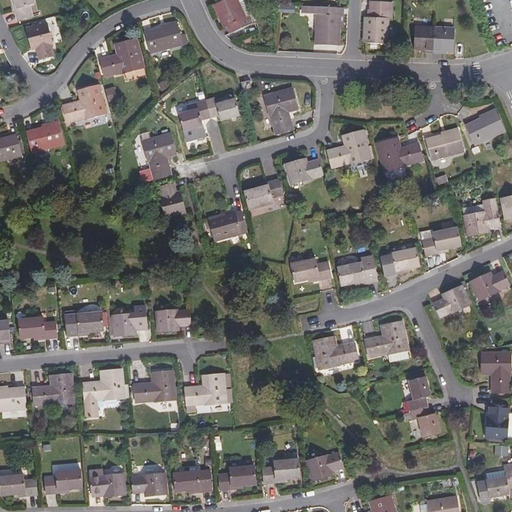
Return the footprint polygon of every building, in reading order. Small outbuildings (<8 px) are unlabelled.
[(34,0),(16,0),(18,8),(15,9),(19,21),(33,17),(30,5),(36,4),(34,0)] [(253,23),(250,16),(246,17),(238,0),(223,0),(215,4),(226,27),(228,26),(231,33),(253,23)] [(393,2),(371,1),(371,9),(369,9),(369,17),(366,17),(365,42),(387,43),(388,18),(393,18),(393,2)] [(344,8),(303,6),(303,13),(318,14),(317,45),(339,45),(340,27),(341,16),(344,16),(344,8)] [(162,29),(147,33),(152,53),(183,44),(177,22),(169,25),(169,27),(162,29)] [(48,23),(27,29),(32,48),(39,47),(40,51),(38,51),(40,59),(55,56),(51,44),(54,43),(48,23)] [(455,29),(416,27),(415,49),(421,49),(427,49),(427,52),(441,52),(441,50),(448,51),(454,51),(455,29)] [(144,67),(137,39),(116,45),(120,58),(113,60),(112,57),(102,59),(106,75),(123,71),(124,72),(144,67)] [(250,80),(242,82),(244,90),(252,88),(250,80)] [(262,80),(256,82),(259,91),(265,90),(262,80)] [(107,114),(100,85),(79,91),(82,103),(75,105),(74,103),(64,105),(68,122),(86,118),(86,119),(107,114)] [(293,88),(265,96),(271,116),(272,116),(277,134),(293,130),(290,119),(288,119),(286,112),(299,109),(293,88)] [(180,114),(185,131),(204,126),(203,120),(219,115),(221,121),(241,116),(236,99),(218,104),(216,98),(197,103),(199,109),(180,114)] [(180,112),(198,107),(196,101),(179,107),(180,112)] [(467,126),(476,144),(505,131),(495,110),(487,113),(489,116),(482,119),(467,126)] [(65,144),(59,121),(51,123),(52,126),(44,128),(28,132),(33,151),(65,144)] [(464,151),(458,129),(449,132),(450,134),(443,136),(427,140),(433,160),(464,151)] [(372,159),(365,131),(344,136),(347,149),(340,151),(339,148),(329,151),(333,167),(350,162),(351,164),(372,159)] [(151,162),(156,179),(172,175),(170,164),(167,165),(165,158),(178,154),(172,133),(143,141),(149,162),(151,162)] [(0,161),(22,156),(17,136),(2,140),(0,140),(0,161)] [(399,138),(378,144),(385,171),(406,166),(406,165),(423,160),(419,144),(408,147),(409,149),(402,151),(399,138)] [(306,159),(286,165),(291,185),(312,179),(312,178),(323,175),(319,160),(312,162),(312,164),(308,165),(306,159)] [(258,189),(246,192),(250,209),(274,203),(272,197),(283,194),(280,181),(268,184),(269,186),(258,189)] [(174,182),(159,186),(162,197),(161,197),(166,218),(187,213),(182,192),(176,194),(174,189),(175,188),(174,182)] [(511,196),(502,199),(506,220),(511,218),(511,196)] [(464,216),(469,237),(489,233),(488,226),(492,226),(492,227),(500,226),(495,198),(486,200),(489,212),(485,213),(485,212),(464,216)] [(218,216),(210,219),(216,241),(248,231),(242,211),(226,216),(219,218),(218,216)] [(424,241),(427,255),(437,253),(437,251),(449,248),(462,245),(458,228),(434,233),(435,239),(424,241)] [(393,259),(383,261),(386,276),(397,274),(396,271),(408,269),(420,266),(416,248),(392,254),(393,259)] [(316,259),(292,265),(296,282),(308,279),(320,277),(320,280),(332,277),(329,263),(318,265),(316,259)] [(363,262),(339,267),(342,285),(354,283),(366,280),(367,283),(378,280),(376,266),(364,269),(363,262)] [(491,272),(472,281),(481,301),(501,291),(501,290),(510,286),(503,271),(497,274),(498,276),(494,278),(491,272)] [(319,281),(320,289),(334,287),(333,278),(319,281)] [(471,305),(461,285),(442,294),(445,300),(441,302),(441,301),(435,303),(441,317),(450,313),(451,314),(471,305)] [(134,313),(134,315),(146,314),(145,305),(133,306),(134,313)] [(178,309),(157,311),(159,332),(180,330),(180,324),(183,323),(183,325),(192,324),(190,309),(178,311),(178,309)] [(78,320),(67,321),(68,336),(80,335),(80,332),(92,331),(105,330),(103,312),(78,314),(78,320)] [(134,313),(113,315),(115,336),(136,334),(135,328),(140,328),(140,330),(148,329),(146,314),(134,315),(134,313)] [(20,320),(21,337),(34,336),(47,335),(47,337),(59,336),(57,322),(45,323),(44,318),(20,320)] [(377,338),(367,340),(370,356),(387,353),(387,354),(389,354),(408,350),(409,350),(403,321),(382,325),(385,338),(377,340),(377,338)] [(0,341),(12,341),(11,326),(0,327),(0,341)] [(335,337),(314,341),(320,369),(341,365),(341,363),(358,360),(355,343),(345,345),(345,348),(338,349),(335,337)] [(408,350),(389,354),(390,362),(410,358),(408,350)] [(511,353),(483,353),(483,374),(496,374),(496,382),(493,382),(493,393),(510,393),(510,375),(511,375),(511,353)] [(127,398),(123,370),(102,372),(104,384),(96,385),(96,383),(85,384),(86,401),(105,399),(105,401),(127,398)] [(177,400),(174,371),(153,373),(154,386),(147,387),(147,384),(135,385),(137,402),(155,400),(155,401),(177,400)] [(75,403),(73,374),(51,376),(53,388),(45,389),(45,386),(34,387),(36,404),(54,403),(54,405),(75,403)] [(197,388),(187,388),(188,405),(207,404),(207,405),(228,403),(226,374),(204,376),(205,389),(198,390),(197,388)] [(428,376),(410,380),(415,399),(409,401),(414,420),(420,418),(424,438),(442,434),(437,413),(432,414),(428,398),(432,397),(428,376)] [(0,410),(27,408),(25,388),(9,389),(1,390),(1,388),(0,387),(0,410)] [(510,406),(489,404),(487,437),(511,438),(511,413),(509,413),(510,406)] [(327,455),(307,461),(313,481),(333,475),(332,470),(336,469),(336,470),(344,468),(340,453),(328,457),(327,455)] [(301,477),(300,459),(299,460),(289,460),(275,462),(275,468),(263,469),(265,483),(276,482),(276,479),(288,478),(301,477)] [(488,480),(487,480),(490,497),(510,494),(510,489),(511,488),(511,464),(504,465),(505,470),(506,477),(488,480)] [(257,483),(256,466),(230,468),(231,474),(219,475),(221,489),(233,488),(232,486),(244,485),(257,483)] [(126,494),(124,473),(103,475),(104,477),(100,477),(99,469),(91,469),(93,493),(101,492),(101,490),(105,490),(106,496),(126,494)] [(211,469),(175,473),(177,491),(189,489),(202,488),(202,491),(213,490),(211,469)] [(83,488),(82,470),(57,472),(57,478),(45,478),(46,493),(59,492),(58,489),(71,489),(83,488)] [(487,473),(488,480),(506,477),(505,470),(487,473)] [(145,477),(133,478),(135,493),(143,492),(143,490),(147,490),(147,496),(168,494),(166,472),(145,475),(145,477)] [(26,475),(0,476),(1,494),(15,493),(26,492),(26,495),(39,494),(38,479),(26,480),(26,475)] [(395,511),(391,496),(371,502),(373,511),(395,511)] [(459,511),(457,497),(429,502),(430,511),(459,511)]
